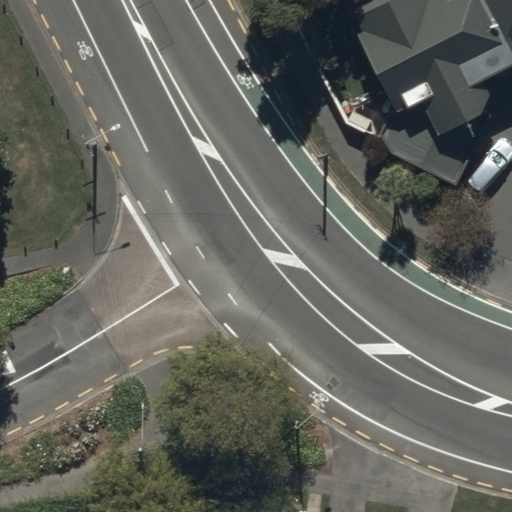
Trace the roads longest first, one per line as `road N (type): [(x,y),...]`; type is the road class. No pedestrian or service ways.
road 1 (secondary): [(257,226),(327,305),(401,363),(511,406)]
road 2 (residential): [(0,390),(176,286),(257,226)]
road 3 (secondary): [(128,0),(257,226)]
